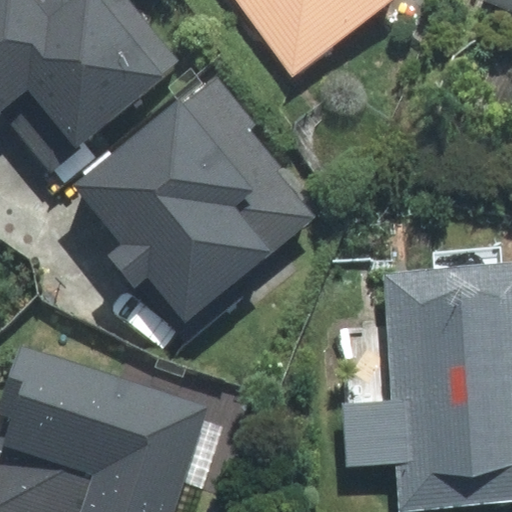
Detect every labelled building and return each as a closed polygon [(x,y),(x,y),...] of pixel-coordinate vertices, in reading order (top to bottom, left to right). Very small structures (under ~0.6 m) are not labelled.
[(178,76),(115,0),(0,0),(0,129),(3,127),(49,183),(178,76)] [(227,0),(288,88),(402,10),(395,0),(227,0)] [(257,136),(216,86),(67,208),(115,267),(102,278),(126,307),(139,296),(174,339),(313,225),(247,145),(257,136)] [(511,511),(511,277),(376,287),(385,418),(339,421),(344,484),(390,481),(391,511),(511,511)] [(0,429),(1,430),(0,434),(0,511),(176,511),(205,434),(9,364),(0,390),(0,429)]
